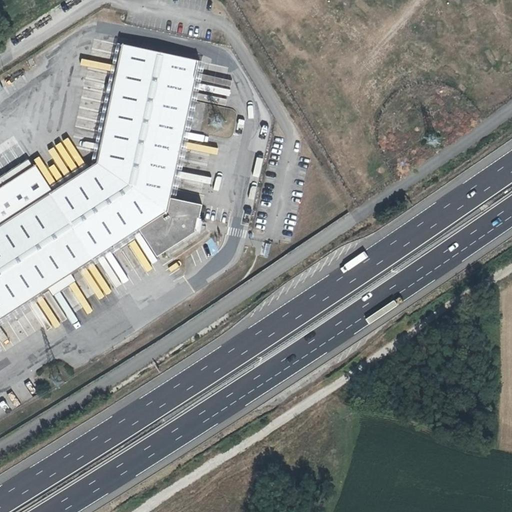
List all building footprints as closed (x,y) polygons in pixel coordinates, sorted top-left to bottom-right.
[(277,39),(282,35),(272,23),(266,27),(277,39)] [(156,260),(194,236),(178,201),(169,200),(172,189),(138,115),(158,106),(179,152),(199,64),(120,46),(95,165),(92,167),(128,242),(139,235),(156,260)] [(296,65),(305,74),(316,64),(307,55),(296,65)] [(2,78),(5,84),(22,75),(19,68),(2,78)] [(333,79),(321,90),(332,101),(343,89),(333,79)] [(358,125),(367,112),(355,103),(346,116),(358,125)] [(172,189),(179,152),(158,106),(138,115),(172,189)] [(119,248),(128,242),(92,167),(83,172),(119,248)] [(0,190),(0,226),(51,193),(34,168),(0,190)] [(109,254),(119,248),(83,172),(66,183),(109,254)] [(0,322),(109,254),(66,183),(51,193),(0,226),(0,322)] [(201,207),(178,201),(194,236),(201,207)]
